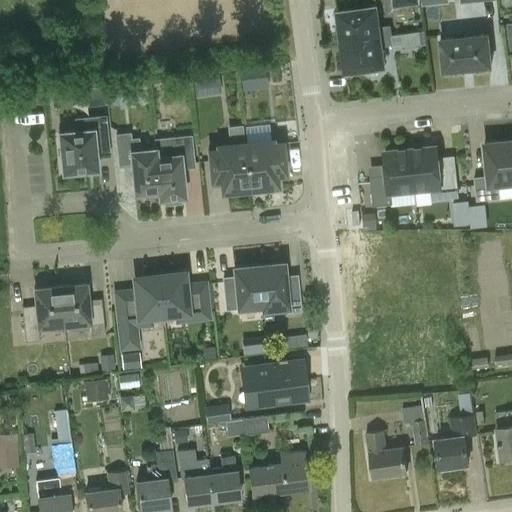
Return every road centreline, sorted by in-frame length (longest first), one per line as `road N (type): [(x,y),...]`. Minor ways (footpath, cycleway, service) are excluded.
road 1 (residential): [(341,511),(322,219)]
road 2 (residential): [(511,103),(314,121)]
road 3 (residential): [(139,241),(322,219)]
road 4 (residential): [(18,212),(22,253),(139,241)]
road 5 (residential): [(18,212),(93,205),(139,241)]
road 6 (residential): [(314,121),(298,0)]
